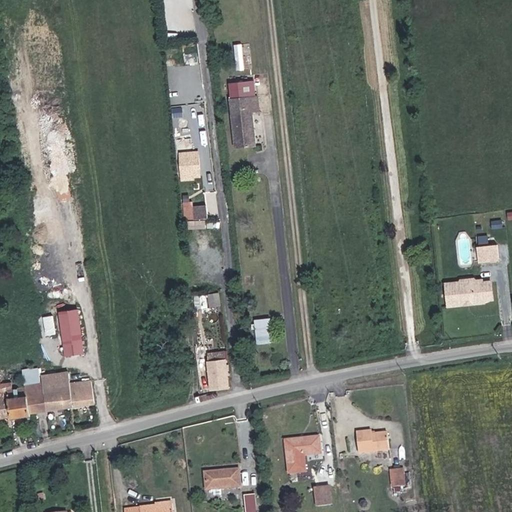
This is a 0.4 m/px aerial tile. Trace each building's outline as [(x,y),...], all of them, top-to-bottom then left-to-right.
[(237,69),(245,68),(242,42),(234,43),(237,69)] [(255,113),(253,96),(226,99),(231,149),(250,147),(247,114),(255,113)] [(200,150),(180,150),(179,178),(200,178),(200,150)] [(184,218),(192,218),(192,200),(184,200),(184,218)] [(205,228),(206,219),(187,217),(186,226),(205,228)] [(491,243),(470,245),(472,259),(492,257),(491,243)] [(485,297),(484,279),(475,280),(475,278),(468,278),(466,281),(456,282),(452,280),(439,281),(441,303),(477,300),(477,298),(485,297)] [(194,294),(195,307),(221,306),(220,292),(194,294)] [(53,312),(57,342),(63,341),(67,340),(76,339),(70,310),(53,312)] [(258,339),(257,326),(255,327),(254,321),(243,322),(246,348),(258,346),(257,339),(258,339)] [(265,326),(257,326),(258,339),(266,337),(265,326)] [(63,341),(57,342),(58,355),(77,351),(76,339),(67,340),(63,341)] [(223,386),(221,359),(203,360),(206,388),(223,386)] [(184,379),(183,367),(147,372),(148,384),(184,379)] [(33,371),(16,374),(20,395),(23,414),(85,404),(83,382),(65,384),(64,377),(50,378),(50,371),(44,371),(45,380),(38,380),(38,386),(35,386),(33,371)] [(4,418),(24,415),(23,414),(20,395),(1,399),(4,416),(4,418)] [(347,431),(348,449),(379,446),(378,431),(360,433),(360,430),(347,431)] [(298,436),(300,454),(310,453),(308,435),(298,436)] [(276,456),(300,454),(298,436),(274,438),(276,456)] [(383,483),(392,482),(396,482),(394,465),(381,466),(383,483)] [(226,469),(192,473),(194,490),(228,487),(226,469)] [(318,484),(302,485),(304,502),(319,501),(318,484)] [(231,495),(232,511),(245,511),(244,494),(231,495)] [(146,507),(163,505),(163,497),(146,499),(146,504),(146,507)]
